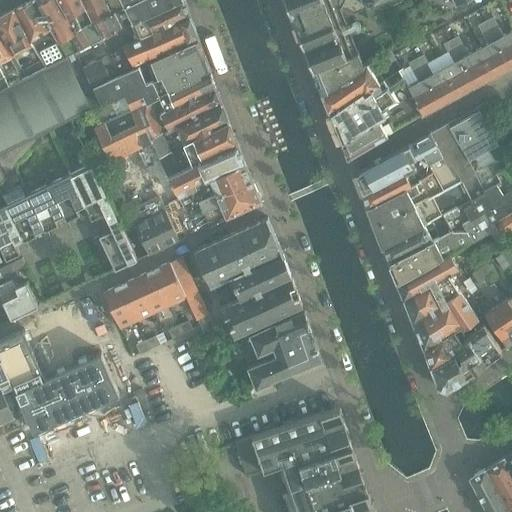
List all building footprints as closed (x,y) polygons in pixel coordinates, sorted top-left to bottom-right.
[(31,0),(21,5),(41,44),(53,37),(34,0),(31,0)] [(33,48),(44,67),(43,67),(44,69),(78,53),(90,46),(80,27),(72,32),(55,0),(34,0),(53,37),(41,44),(33,48)] [(105,39),(98,24),(86,0),(55,0),(72,32),(80,27),(90,46),(105,39)] [(86,0),(98,24),(113,16),(107,4),(113,0),(86,0)] [(142,0),(113,16),(98,24),(105,39),(118,32),(179,0),(142,0)] [(113,0),(107,4),(113,16),(142,0),(113,0)] [(185,3),(184,0),(179,0),(118,32),(125,47),(190,15),(189,14),(185,3)] [(284,0),(310,63),(322,93),(363,66),(363,65),(357,51),(352,53),(348,44),(331,0),(339,0),(342,6),(355,12),(383,0),(453,0),(456,3),(462,0),(284,0)] [(14,9),(13,10),(31,46),(32,45),(33,48),(41,44),(21,5),(14,9)] [(0,41),(20,80),(26,77),(14,55),(31,46),(13,10),(10,11),(10,12),(0,17),(0,41)] [(192,21),(190,17),(190,15),(125,47),(118,32),(105,39),(90,46),(78,53),(92,83),(197,33),(192,21)] [(493,17),(485,21),(510,67),(511,66),(511,31),(503,36),(493,17)] [(478,26),(488,44),(478,49),(493,77),(510,67),(485,21),(478,26)] [(458,36),(451,40),(475,86),(493,77),(478,49),(468,55),(458,36)] [(199,40),(140,67),(146,82),(204,55),(199,40)] [(443,44),(453,63),(443,68),(458,95),(475,86),(451,40),(443,44)] [(0,41),(0,68),(9,85),(20,80),(0,41)] [(396,59),(393,55),(389,49),(383,53),(387,58),(386,58),(389,63),(396,59)] [(0,181),(1,181),(39,137),(38,135),(98,105),(99,99),(94,89),(92,83),(78,53),(44,69),(43,67),(26,77),(20,80),(9,85),(0,89),(0,181)] [(206,60),(204,56),(205,56),(205,55),(204,55),(146,82),(124,93),(125,94),(128,103),(129,103),(132,110),(152,100),(160,96),(155,85),(206,60)] [(423,55),(416,59),(441,105),(458,95),(443,68),(434,74),(423,55)] [(207,64),(206,61),(207,61),(206,59),(206,60),(155,85),(160,96),(210,71),(210,70),(208,64),(207,64)] [(418,82),(408,88),(422,115),(441,105),(416,59),(408,63),(418,82)] [(363,66),(322,93),(322,94),(322,95),(323,95),(324,98),(324,99),(326,102),(326,104),(329,112),(330,113),(359,93),(361,95),(379,84),(366,65),(367,64),(366,63),(363,65),(363,66)] [(140,67),(117,78),(124,93),(146,82),(140,67)] [(0,68),(0,89),(9,85),(0,68)] [(160,96),(152,100),(154,106),(161,103),(165,111),(215,85),(210,71),(160,96)] [(98,105),(98,106),(125,94),(124,93),(117,78),(94,89),(99,99),(98,105)] [(359,93),(330,113),(341,141),(378,118),(388,135),(422,115),(408,88),(403,80),(389,89),(383,81),(380,84),(379,84),(361,95),(359,93)] [(161,103),(154,106),(158,114),(161,112),(168,129),(221,102),(215,85),(165,111),(161,103)] [(132,110),(95,127),(111,160),(151,141),(150,138),(163,131),(155,115),(158,114),(154,106),(152,100),(132,110)] [(163,131),(150,138),(160,158),(183,147),(188,140),(210,130),(212,135),(231,126),(221,102),(168,129),(163,132),(163,131)] [(455,119),(448,123),(482,185),(483,187),(502,177),(498,170),(503,168),(504,167),(511,162),(511,157),(484,108),(481,104),(473,109),(455,119)] [(342,143),(347,155),(348,157),(349,157),(358,152),(361,150),(388,135),(378,118),(341,141),(342,143)] [(485,191),(483,187),(482,185),(448,123),(430,132),(442,155),(429,163),(423,153),(410,159),(412,162),(402,168),(403,169),(361,192),(367,207),(367,208),(368,209),(374,224),(374,225),(375,226),(375,227),(382,244),(382,245),(382,246),(383,246),(443,213),(485,191)] [(183,147),(160,158),(169,177),(237,143),(231,126),(212,135),(210,130),(188,140),(183,147)] [(402,168),(412,162),(410,159),(423,153),(429,163),(442,155),(430,132),(416,140),(359,170),(355,172),(354,172),(361,192),(403,169),(402,168)] [(111,160),(105,163),(116,186),(147,172),(157,193),(167,193),(175,189),(151,141),(111,160)] [(237,143),(169,177),(174,186),(184,206),(199,200),(216,193),(216,194),(252,180),(237,143)] [(71,174),(85,204),(84,204),(91,220),(104,213),(108,221),(118,217),(92,164),(71,174)] [(511,213),(511,212),(511,184),(503,168),(498,170),(502,177),(483,187),(485,191),(443,213),(450,227),(447,228),(448,230),(390,262),(389,263),(390,264),(391,264),(396,275),(394,275),(395,277),(396,276),(397,280),(397,281),(398,282),(449,252),(450,252),(453,250),(461,246),(472,240),(473,241),(476,239),(489,232),(495,240),(511,228),(511,213)] [(50,184),(63,214),(63,215),(66,221),(79,215),(80,214),(76,208),(84,204),(85,204),(71,174),(50,184)] [(184,207),(177,211),(187,236),(210,225),(229,216),(237,212),(242,210),(260,201),(261,200),(260,199),(252,181),(252,180),(216,194),(216,193),(199,200),(184,207)] [(42,225),(41,225),(45,231),(58,225),(55,218),(63,215),(63,214),(50,184),(28,194),(42,225)] [(7,205),(21,235),(20,235),(23,241),(37,235),(34,228),(41,225),(42,225),(28,194),(7,205)] [(159,198),(144,205),(164,246),(179,240),(159,198)] [(20,235),(21,235),(7,205),(0,208),(0,247),(6,260),(20,254),(13,239),(20,235)] [(144,205),(128,213),(148,254),(164,246),(144,205)] [(448,230),(447,228),(450,227),(443,213),(383,246),(390,262),(448,230)] [(108,221),(112,230),(99,236),(115,270),(138,259),(118,217),(108,221)] [(283,253),(268,217),(194,250),(211,286),(230,276),(230,277),(283,253)] [(489,232),(476,239),(482,249),(495,240),(489,232)] [(472,240),(461,246),(468,258),(482,249),(476,239),(473,241),(472,240)] [(511,248),(511,247),(495,258),(503,270),(511,263),(511,248)] [(458,268),(449,252),(398,282),(405,299),(405,300),(413,320),(414,322),(416,327),(417,329),(424,349),(433,343),(435,345),(438,343),(437,341),(454,330),(460,326),(462,329),(478,319),(459,290),(459,291),(456,286),(465,279),(458,268)] [(230,277),(240,297),(220,306),(234,337),(303,304),(291,274),(283,253),(230,277)] [(182,256),(170,262),(186,298),(197,320),(208,314),(182,256)] [(22,258),(15,261),(19,269),(26,266),(22,258)] [(15,261),(9,264),(13,273),(19,269),(15,261)] [(170,262),(153,270),(170,305),(186,298),(170,262)] [(480,285),(496,275),(488,263),(472,273),(480,285)] [(13,273),(9,264),(3,267),(7,276),(13,273)] [(153,270),(137,277),(153,313),(170,305),(153,270)] [(137,277),(120,285),(137,321),(153,313),(137,277)] [(0,284),(0,305),(4,304),(11,319),(38,306),(27,282),(16,287),(12,279),(0,284)] [(120,285),(103,293),(120,329),(137,321),(120,285)] [(511,295),(485,314),(507,347),(511,344),(511,295)] [(322,359),(313,335),(314,335),(305,309),(276,322),(249,334),(257,354),(273,347),(276,355),(256,363),(254,358),(245,362),(256,387),(322,359)] [(189,321),(179,325),(183,334),(193,329),(189,321)] [(484,323),(467,335),(468,336),(467,337),(486,364),(486,363),(496,356),(496,355),(502,351),(484,323)] [(179,325),(169,330),(172,339),(183,334),(179,325)] [(0,338),(0,382),(4,381),(11,378),(28,418),(34,431),(119,393),(101,352),(100,352),(73,364),(68,366),(51,374),(49,375),(44,377),(42,371),(46,369),(45,368),(44,368),(36,349),(33,350),(32,348),(28,338),(24,331),(24,329),(12,334),(5,337),(0,338)] [(454,330),(437,341),(438,343),(435,345),(433,343),(424,349),(431,367),(452,355),(465,347),(461,341),(454,330)] [(156,336),(146,341),(150,349),(160,344),(156,336)] [(465,347),(452,355),(467,377),(470,374),(480,368),(480,367),(486,364),(467,337),(461,341),(465,347)] [(146,341),(136,345),(140,354),(150,349),(146,341)] [(439,388),(445,389),(445,390),(446,390),(447,390),(448,389),(447,389),(467,377),(452,355),(431,367),(434,376),(435,377),(438,386),(438,387),(439,388)] [(0,422),(2,422),(4,421),(13,417),(16,416),(12,409),(16,406),(11,396),(6,397),(1,385),(0,385),(0,422)] [(142,389),(135,391),(138,398),(145,395),(142,389)] [(339,409),(340,409),(339,407),(322,413),(313,416),(234,442),(247,477),(281,465),(288,487),(281,490),(282,492),(284,491),(287,499),(285,499),(285,501),(287,501),(290,508),(288,509),(288,511),(290,510),(291,511),(354,511),(354,510),(365,506),(374,503),(373,501),(371,502),(368,492),(365,485),(366,485),(365,483),(364,483),(362,476),(362,475),(362,473),(361,474),(358,466),(359,466),(359,464),(358,464),(355,457),(356,457),(355,454),(355,455),(352,447),(353,447),(352,445),(349,438),(350,438),(349,435),(348,436),(346,428),(347,428),(346,426),(345,426),(342,419),(343,419),(343,416),(342,417),(339,409)] [(505,457),(485,470),(508,509),(509,511),(510,511),(511,510),(511,469),(509,463),(506,458),(505,457)] [(474,476),(470,478),(472,482),(472,483),(473,483),(474,486),(488,510),(488,511),(501,511),(508,509),(485,470),(485,469),(480,472),(476,474),(475,475),(474,476)]
